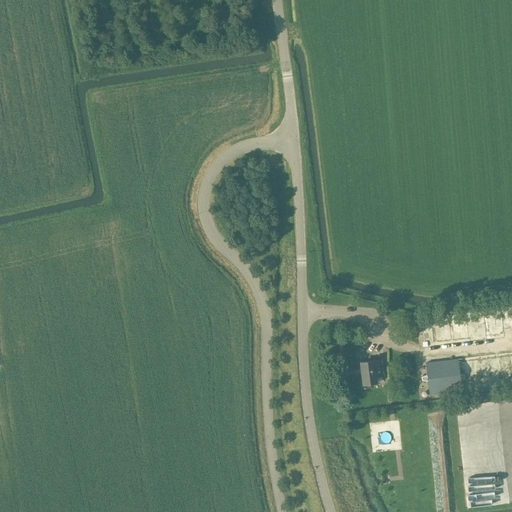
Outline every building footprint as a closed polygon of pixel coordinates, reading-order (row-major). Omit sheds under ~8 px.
[(511,314),(423,323),(425,345),(508,337),(507,330),(511,329),(511,314)] [(458,358),(426,362),(430,394),(463,390),(458,358)] [(380,361),(359,363),(361,384),(377,382),(377,377),(382,376),(380,361)] [(465,423),(467,446),(497,444),(495,422),(465,423)] [(472,483),(474,504),(503,502),(501,478),(490,479),(490,481),(472,483)]
